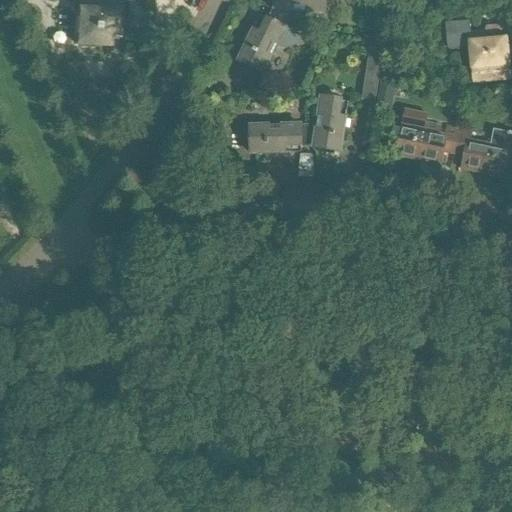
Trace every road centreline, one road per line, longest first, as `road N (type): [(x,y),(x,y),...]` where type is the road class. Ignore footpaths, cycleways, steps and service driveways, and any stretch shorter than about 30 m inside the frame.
road 1 (residential): [(50,259),(200,217),(315,204),(407,207),(511,233)]
road 2 (residential): [(50,259),(167,90),(210,0)]
